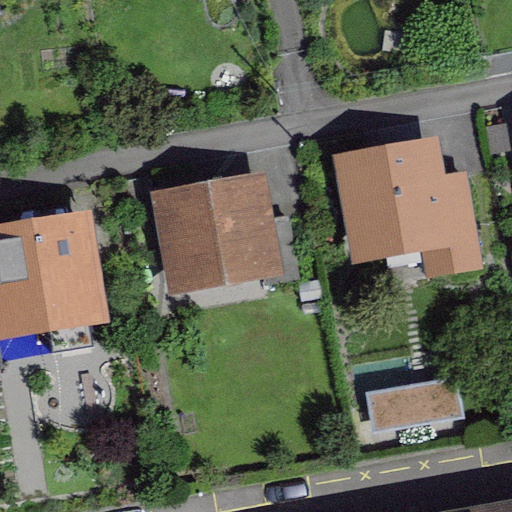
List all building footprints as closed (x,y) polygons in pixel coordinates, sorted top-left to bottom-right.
[(424,156),(353,168),(366,245),(422,236),(429,275),(478,266),(463,176),(429,182),(424,156)] [(253,188),(167,203),(181,280),(266,265),(269,283),(300,278),(289,219),(260,224),(253,188)] [(75,230),(0,241),(0,274),(7,322),(46,316),(50,342),(92,336),(75,230)] [(374,427),(465,420),(461,379),(371,387),(374,427)] [(511,511),(511,501),(450,511),(511,511)]
